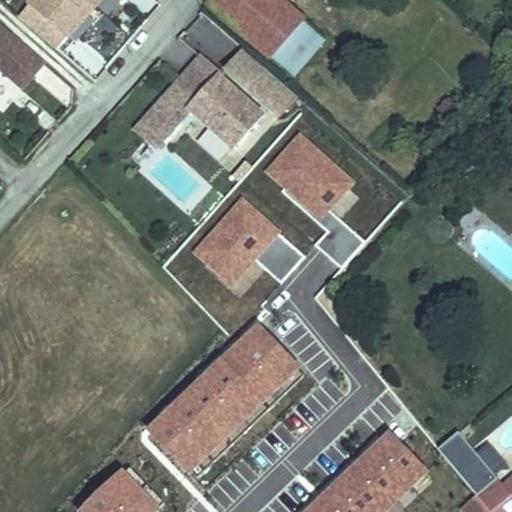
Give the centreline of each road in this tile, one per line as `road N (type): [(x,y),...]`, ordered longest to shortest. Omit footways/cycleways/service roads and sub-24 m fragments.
road 1 (residential): [(190,0),(0,216)]
road 2 (unknown): [(0,0),(107,93)]
